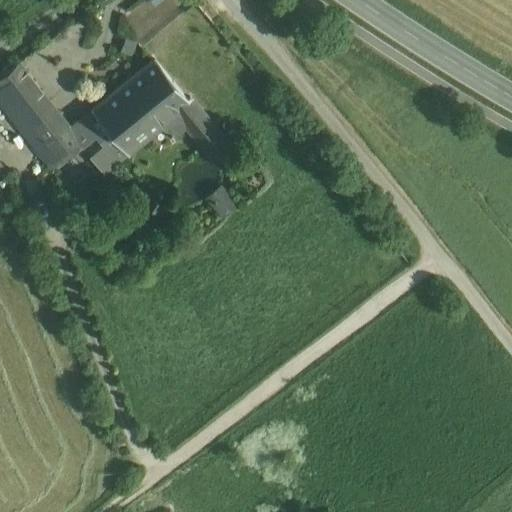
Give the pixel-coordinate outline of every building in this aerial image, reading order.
[(200,0),(197,0),(181,13),(197,34),(216,19),(200,0)] [(175,38),(71,125),(79,145),(82,147),(95,136),(102,144),(89,155),(104,174),(162,127),(173,138),(185,129),(175,115),(195,99),(223,74),(180,20),(171,26),(175,38)] [(21,62),(0,78),(0,103),(50,167),(79,145),(71,125),(21,62)] [(236,151),(195,99),(175,115),(185,129),(216,167),(236,151)] [(219,182),(204,196),(222,217),(237,203),(219,182)]
